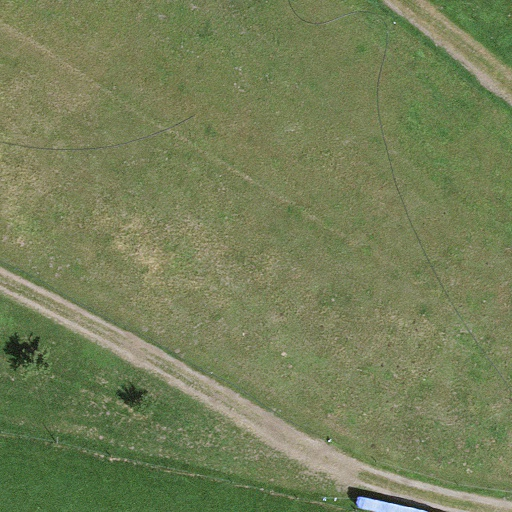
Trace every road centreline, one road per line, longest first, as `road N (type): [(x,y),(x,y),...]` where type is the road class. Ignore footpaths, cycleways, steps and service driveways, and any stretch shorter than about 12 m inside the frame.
road 1 (track): [(0,288),(392,488),(491,511)]
road 2 (track): [(404,0),(511,88)]
